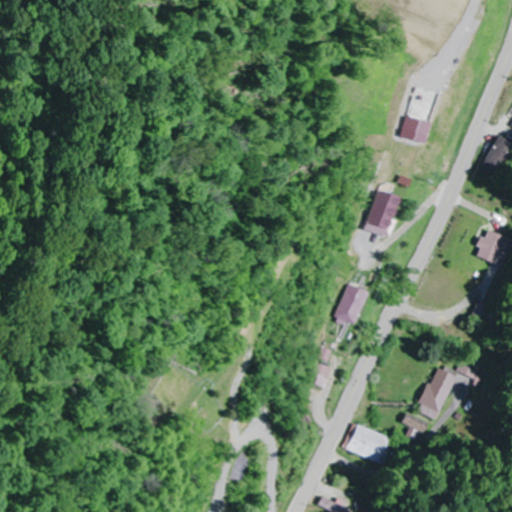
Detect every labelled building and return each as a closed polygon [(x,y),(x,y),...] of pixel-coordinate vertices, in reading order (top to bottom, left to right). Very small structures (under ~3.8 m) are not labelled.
[(414,199),(391,191),(380,224),(403,232),(414,199)] [(477,256),(497,265),(508,239),(488,230),(477,256)] [(367,327),(381,294),(361,285),(347,319),(367,327)] [(432,302),(453,315),(463,299),(443,285),(432,302)] [(327,362),(320,385),(336,390),(344,367),(341,366),(346,352),(336,349),(331,364),(327,362)] [(458,373),(473,378),(478,361),(463,356),(458,373)] [(421,405),(440,413),(456,376),(437,368),(421,405)] [(378,464),(390,438),(358,424),(347,450),(378,464)] [(333,511),(352,511),(329,498),(324,506),(333,511)]
